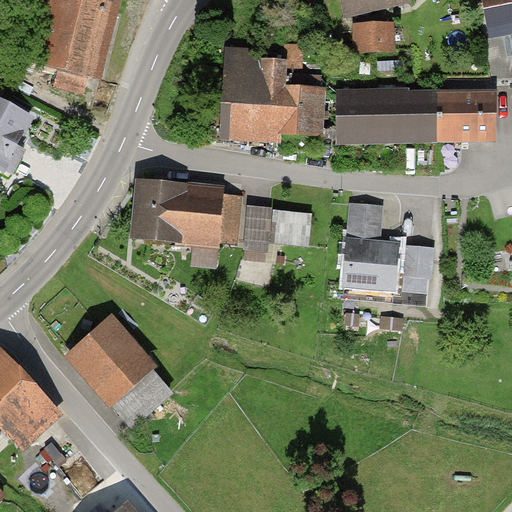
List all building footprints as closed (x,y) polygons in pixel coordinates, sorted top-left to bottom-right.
[(56,86),(85,93),(107,0),(34,0),(19,60),(60,70),(56,86)] [(342,0),(345,13),(403,0),(342,0)] [(511,0),(484,0),(492,34),(510,30),(511,38),(511,0)] [(399,53),(398,28),(357,30),(358,55),(399,53)] [(226,127),(317,133),(320,80),(284,78),(284,66),(301,67),(302,47),(284,46),(283,66),(266,65),(266,56),(230,54),(226,127)] [(408,93),(339,95),(339,142),(495,140),(495,96),(408,97),(408,93)] [(29,120),(0,105),(0,167),(3,169),(29,120)] [(241,195),(142,185),(137,236),(196,242),(193,264),(215,266),(218,244),(236,246),(241,195)] [(385,209),(351,207),(348,240),(382,243),(385,209)] [(270,214),(250,213),(246,260),(266,261),(270,214)] [(308,219),(278,216),(276,244),(305,246),(308,219)] [(403,248),(350,244),(346,296),(399,300),(403,248)] [(434,287),(435,252),(405,250),(403,286),(434,287)] [(170,395),(108,322),(71,354),(133,426),(170,395)] [(48,406),(2,357),(0,358),(0,497),(1,497),(0,496),(0,427),(12,440),(48,406)] [(100,488),(111,504),(133,489),(122,473),(100,488)]
